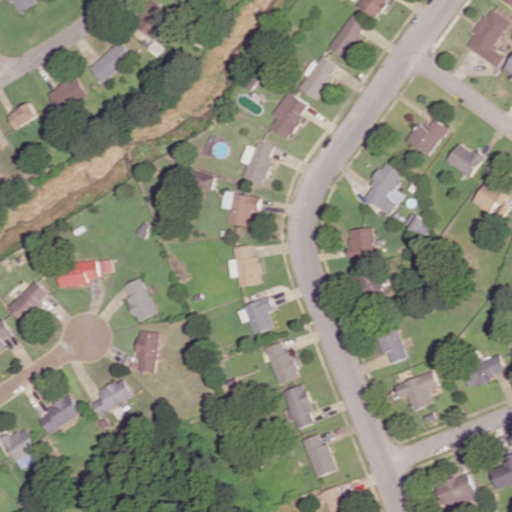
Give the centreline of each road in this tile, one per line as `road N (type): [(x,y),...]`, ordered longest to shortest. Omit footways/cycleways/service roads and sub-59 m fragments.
road 1 (residential): [(402,511),(315,289),(304,218),(321,172),(445,0)]
road 2 (residential): [(384,464),(511,415)]
road 3 (residential): [(109,0),(64,41),(0,79)]
road 4 (residential): [(511,130),(408,52)]
